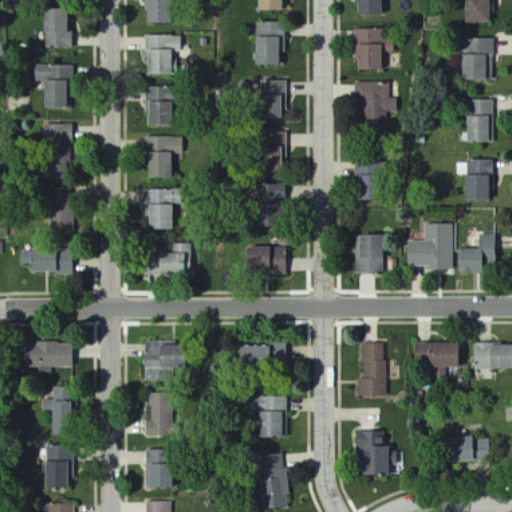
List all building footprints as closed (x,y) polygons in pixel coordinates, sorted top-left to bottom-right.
[(145,0),(146,24),(169,23),(168,0),(145,0)] [(256,0),(257,11),(287,11),(287,0),(256,0)] [(381,0),(356,0),(356,16),(382,16),(381,0)] [(489,23),(488,0),(464,0),(464,23),(489,23)] [(72,49),(72,33),(66,33),(66,10),(44,10),(44,49),(72,49)] [(255,66),(278,65),(278,37),(285,37),(285,23),(255,23),(255,66)] [(382,71),(382,52),(394,52),(394,36),(385,36),(385,30),(356,30),(356,71),(382,71)] [(171,53),(182,53),(182,36),(146,37),(146,76),(171,75),(171,53)] [(494,40),(462,39),(461,80),(493,81),(494,40)] [(74,66),(35,66),(35,81),(43,81),(43,109),(66,108),(65,79),(74,79),(74,66)] [(285,119),(286,82),(260,81),(260,118),(285,119)] [(397,113),(397,99),(390,99),(390,83),(358,83),(359,133),(386,133),(386,113),(397,113)] [(146,126),(169,126),(170,87),(147,87),(146,126)] [(467,143),(493,143),(494,100),(467,100),(467,143)] [(44,126),(49,181),(73,178),(69,124),(44,126)] [(287,133),(263,132),(262,173),(286,174),(287,133)] [(147,179),(171,179),(171,154),(183,154),(183,137),(147,138),(147,179)] [(489,201),(489,175),(495,175),(494,161),(468,161),(468,176),(465,176),(465,201),(489,201)] [(375,201),(375,164),(356,164),(356,202),(375,201)] [(262,218),(283,217),(282,185),(261,186),(262,218)] [(171,206),(147,206),(147,231),(171,230),(171,206)] [(455,271),(454,225),(425,225),(426,242),(407,242),(407,267),(425,267),(425,271),(455,271)] [(481,274),(481,265),(496,265),(497,235),(479,235),(479,251),(458,251),(458,273),(481,274)] [(358,275),(385,274),(384,236),(357,237),(358,275)] [(287,272),(286,248),(245,249),(245,273),(287,272)] [(72,274),(72,252),(21,251),(20,273),(72,274)] [(145,253),(144,273),(190,276),(191,255),(145,253)] [(174,343),(144,342),(144,369),(184,369),(185,347),(174,347),(174,343)] [(73,344),(25,344),(24,368),(73,369),(73,344)] [(386,345),(364,344),(363,380),(359,380),(358,397),(386,398),(386,345)] [(458,370),(458,345),(414,344),(414,369),(458,370)] [(474,371),(511,369),(511,344),(474,345),(474,371)] [(238,347),(238,366),(287,365),(287,346),(238,347)] [(53,400),(42,401),(42,412),(51,412),(51,435),(70,435),(68,389),(53,390),(53,400)] [(147,437),(172,437),(173,396),(148,395),(147,437)] [(288,438),(287,398),(249,398),(249,414),(257,414),(258,438),(288,438)] [(384,432),(358,432),(360,477),(388,476),(387,467),(398,466),(397,450),(384,451),(384,432)] [(490,462),(490,439),(445,439),(445,462),(490,462)] [(44,490),(67,490),(68,448),(46,447),(46,458),(44,458),(44,490)] [(147,451),(146,489),(171,489),(171,452),(147,451)] [(258,457),(262,510),(288,508),(285,455),(258,457)] [(171,511),(171,502),(147,503),(147,511),(171,511)]
